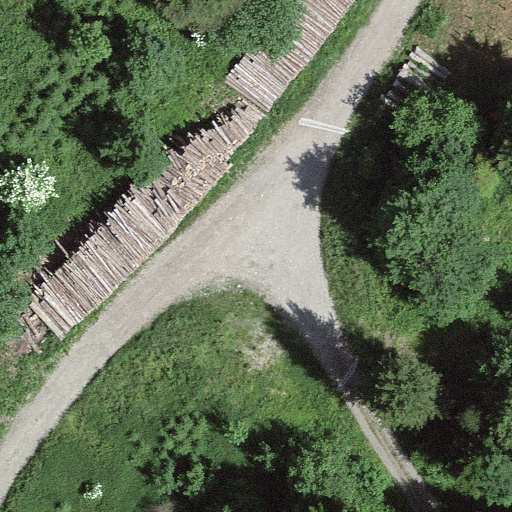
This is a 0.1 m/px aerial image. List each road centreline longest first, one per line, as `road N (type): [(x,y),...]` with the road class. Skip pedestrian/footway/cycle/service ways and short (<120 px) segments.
road 1 (track): [(0,499),(46,414),(119,318),(203,249),(281,205),(341,356),(433,511)]
road 2 (track): [(395,0),(281,205)]
